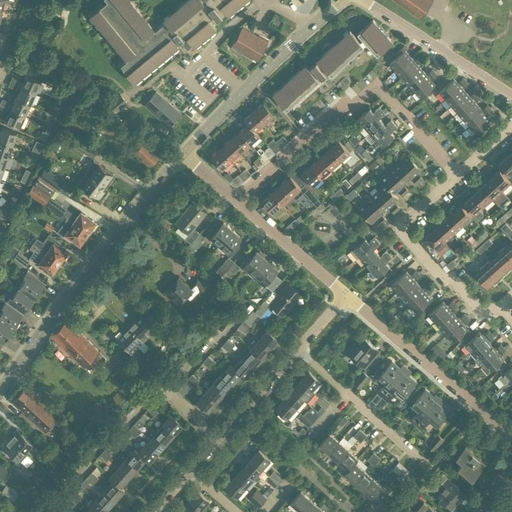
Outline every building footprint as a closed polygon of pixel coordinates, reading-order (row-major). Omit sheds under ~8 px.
[(186,0),(174,10),(173,10),(174,10),(163,19),(163,18),(163,19),(165,22),(154,31),(154,30),(154,29),(145,18),(137,8),(130,0),(106,0),(107,1),(90,16),(98,26),(99,27),(116,48),(117,48),(126,60),(121,65),(123,68),(135,82),(178,47),(178,46),(177,44),(179,42),(180,42),(183,39),(184,39),(184,38),(186,36),(193,45),(194,46),(195,46),(205,37),(205,38),(206,37),(205,37),(216,28),(216,29),(216,28),(209,19),(214,15),(217,19),(223,14),(222,14),(226,11),(228,13),(229,13),(239,4),(239,5),(239,4),(243,0),(186,0)] [(393,0),(420,19),(433,0),(432,0),(393,0)] [(444,10),(454,16),(460,7),(450,1),(444,10)] [(367,44),(383,30),(373,20),(373,19),(357,33),(367,44)] [(258,37),(242,28),(232,46),(244,53),(257,61),(269,41),(259,36),(258,37)] [(353,56),(364,46),(350,30),(349,30),(349,31),(339,40),(353,56)] [(392,41),(383,30),(367,44),(377,55),(393,41),(392,41)] [(183,39),(180,42),(187,50),(193,45),(186,36),(184,38),(184,39),(183,39)] [(342,65),(353,56),(339,40),(328,49),(342,65)] [(396,70),(411,57),(404,50),(406,48),(404,45),(400,49),(402,52),(390,63),(396,70)] [(342,65),(328,49),(317,59),(317,60),(328,72),(331,75),(342,65)] [(402,77),(416,64),(411,57),(396,70),(402,77)] [(319,80),(328,72),(317,60),(308,68),(319,80)] [(308,90),(319,80),(308,68),(305,64),(305,65),(294,74),(308,90)] [(408,84),(422,70),(416,64),(402,77),(408,84)] [(414,90),(428,77),(422,70),(408,84),(414,90)] [(41,81),(27,74),(23,81),(20,80),(18,84),(36,93),(41,81)] [(297,100),(308,90),(294,74),(283,84),(297,100)] [(420,97),(435,84),(428,77),(414,90),(420,97)] [(445,99),(460,86),(453,79),(439,92),(445,99)] [(31,104),(36,93),(18,84),(16,88),(19,90),(16,97),(31,104)] [(297,100),(283,84),(273,93),(272,94),(286,109),(297,100)] [(451,105),(466,92),(460,86),(445,99),(451,105)] [(169,126),(181,113),(156,91),(145,104),(169,126)] [(457,112),(471,99),(466,92),(451,105),(457,112)] [(115,111),(126,102),(120,94),(109,103),(115,111)] [(31,104),(16,97),(13,103),(10,102),(8,107),(25,115),(31,104)] [(463,119),(477,105),(471,99),(457,112),(463,119)] [(264,122),(274,114),(263,102),(254,110),(264,122)] [(58,115),(63,106),(59,104),(56,109),(54,108),(52,112),(58,115)] [(469,125),(483,112),(477,105),(463,119),(469,125)] [(364,126),(382,109),(379,106),(373,111),(370,107),(357,119),(364,126)] [(20,126),(25,115),(8,107),(6,111),(9,113),(5,120),(12,123),(20,126)] [(370,133),(382,121),(379,118),(385,113),(382,109),(364,126),(370,133)] [(255,130),(264,122),(254,110),(244,119),(248,123),(255,130)] [(56,121),(58,117),(46,111),(45,115),(52,118),(51,119),(56,121)] [(84,117),(74,112),(67,123),(84,132),(92,117),(86,113),(84,117)] [(475,132),(490,119),(483,112),(469,125),(475,132)] [(376,139),(394,123),(391,119),(385,125),(382,121),(370,133),(376,139)] [(109,120),(104,131),(118,137),(122,127),(109,120)] [(250,143),(259,135),(255,130),(248,123),(239,131),(250,143)] [(382,146),(395,135),(391,132),(397,126),(394,123),(376,139),(382,146)] [(45,132),(43,131),(39,139),(46,142),(49,134),(52,128),(48,126),(45,132)] [(0,139),(13,144),(17,132),(2,127),(0,131),(0,139)] [(139,140),(141,135),(131,131),(129,136),(139,140)] [(241,151),(250,143),(239,131),(230,139),(241,151)] [(355,134),(349,139),(354,145),(360,140),(355,134)] [(284,145),(288,141),(283,135),(279,139),(284,145)] [(0,153),(9,156),(13,144),(0,139),(0,153)] [(231,159),(241,151),(230,139),(221,147),(231,159)] [(273,139),(267,144),(270,147),(275,153),(284,145),(279,139),(276,142),(273,139)] [(152,164),(156,159),(155,158),(159,153),(144,140),(135,151),(150,164),(151,162),(152,164)] [(340,160),(350,152),(339,140),(330,148),(340,160)] [(94,159),(98,152),(79,141),(75,149),(94,159)] [(344,145),(350,152),(353,149),(347,142),(344,145)] [(219,172),(223,169),(222,168),(231,159),(221,147),(211,156),(215,160),(211,164),(219,172)] [(257,151),(261,155),(266,161),(275,153),(270,147),(269,148),(269,147),(264,151),(265,152),(264,152),(263,150),(260,149),(257,151)] [(331,168),(340,160),(330,148),(321,156),(331,168)] [(391,151),(389,148),(383,154),(386,157),(387,156),(386,155),(387,154),(391,159),(396,155),(392,150),(391,151)] [(0,166),(4,168),(9,156),(0,153),(0,166)] [(414,175),(421,169),(408,154),(401,160),(414,175)] [(255,163),(253,165),(256,169),(266,161),(261,155),(253,162),(255,163)] [(322,177),(331,168),(321,156),(311,165),(322,177)] [(509,176),(511,173),(511,162),(507,156),(498,164),(509,176)] [(94,160),(86,171),(91,174),(104,184),(106,181),(109,183),(114,176),(112,174),(112,173),(97,162),(94,160)] [(407,181),(414,175),(401,160),(394,166),(407,181)] [(311,192),(315,188),(313,185),(322,177),(311,165),(302,173),(309,181),(305,185),(311,192)] [(401,187),(407,181),(394,166),(388,172),(401,187)] [(247,177),(251,174),(246,168),(242,171),(247,177)] [(86,171),(76,185),(83,190),(85,186),(99,197),(104,190),(101,188),(104,184),(91,174),(86,171)] [(229,173),(225,173),(222,175),(234,185),(235,186),(236,186),(237,186),(238,185),(241,182),(242,182),(247,177),(242,171),(234,179),(229,173)] [(501,191),(510,183),(499,171),(490,179),(501,191)] [(401,187),(388,172),(381,178),(394,193),(397,190),(398,191),(400,192),(403,189),(401,187)] [(291,176),(291,175),(281,184),(292,195),(304,184),(294,173),(291,176)] [(78,216),(50,196),(55,188),(39,176),(28,192),(38,197),(48,206),(50,207),(50,208),(52,210),(51,211),(60,218),(62,213),(67,217),(74,222),(88,232),(91,229),(92,230),(97,223),(95,222),(96,222),(81,211),(78,216)] [(348,188),(351,185),(345,178),(342,181),(348,188)] [(392,204),(399,198),(394,193),(381,178),(385,184),(379,189),(392,204)] [(492,199),(501,191),(490,179),(481,187),(492,199)] [(72,189),(62,183),(59,181),(55,187),(58,189),(59,189),(68,194),(72,189)] [(282,204),(286,208),(286,207),(283,204),(292,195),(281,184),(272,192),(282,204)] [(483,207),(492,199),(481,187),(472,195),(483,207)] [(353,189),(347,194),(350,198),(356,193),(353,189)] [(385,210),(392,204),(379,189),(372,195),(385,210)] [(282,204),(272,192),(263,200),(277,216),(286,208),(282,204)] [(379,216),(385,210),(372,195),(366,201),(379,216)] [(481,212),(480,210),(483,207),(472,195),(463,203),(478,219),(483,215),(483,213),(482,212),(481,212)] [(188,248),(200,233),(199,233),(200,232),(194,228),(207,213),(193,201),(176,222),(189,233),(185,238),(191,243),(187,247),(188,248)] [(372,222),(379,216),(366,201),(359,208),(372,222)] [(463,225),(472,217),(461,205),(452,213),(463,225)] [(0,216),(6,219),(10,212),(0,206),(0,216)] [(454,233),(463,225),(452,213),(443,221),(454,233)] [(499,225),(504,221),(501,217),(496,221),(499,225)] [(289,232),(299,222),(296,219),(285,228),(289,232)] [(445,241),(454,233),(443,221),(434,229),(445,241)] [(54,233),(57,229),(47,222),(43,226),(54,233)] [(84,242),(86,239),(85,237),(88,232),(74,222),(66,233),(80,243),(81,242),(84,242)] [(233,230),(224,222),(218,228),(214,225),(206,234),(210,238),(211,237),(220,244),(233,230)] [(511,239),(511,237),(511,230),(505,223),(501,227),(511,239)] [(445,241),(434,229),(425,237),(441,255),(451,247),(445,241)] [(232,256),(241,246),(237,242),(242,237),(233,230),(220,244),(229,252),(228,253),(232,256)] [(193,252),(205,237),(200,233),(188,248),(193,252)] [(62,247),(55,242),(57,239),(49,234),(43,242),(40,240),(37,245),(60,261),(63,257),(65,258),(68,254),(67,252),(67,251),(61,247),(62,247)] [(365,238),(362,235),(351,245),(354,248),(365,238)] [(359,256),(378,239),(375,236),(369,241),(365,238),(350,251),(356,258),(359,256)] [(486,247),(492,242),(488,238),(483,243),(486,247)] [(365,263),(378,251),(375,248),(381,243),(378,239),(359,256),(365,263)] [(474,248),(479,243),(476,239),(470,244),(474,248)] [(36,245),(33,243),(29,248),(34,252),(30,258),(38,264),(39,263),(47,268),(53,272),(53,271),(55,272),(58,267),(57,266),(60,261),(37,245),(36,245)] [(480,253),(486,247),(483,243),(477,249),(480,253)] [(511,263),(511,251),(507,246),(501,252),(511,263)] [(371,269),(390,253),(387,249),(381,255),(378,251),(365,263),(371,269)] [(244,265),(255,275),(268,259),(264,256),(265,255),(261,250),(259,252),(257,250),(244,265)] [(26,266),(30,261),(18,252),(14,257),(26,266)] [(511,263),(501,252),(495,257),(506,270),(511,265),(511,263)] [(377,276),(380,274),(390,265),(387,262),(393,256),(390,253),(371,269),(377,276)] [(222,276),(225,273),(234,262),(228,257),(216,271),(220,274),(222,276)] [(502,277),(503,277),(501,274),(506,270),(495,257),(489,263),(502,277)] [(272,263),(268,259),(255,275),(272,290),(279,282),(272,276),(279,268),(277,267),(278,265),(273,261),(272,263)] [(231,278),(240,267),(234,262),(225,273),(222,276),(226,280),(229,276),(231,278)] [(496,283),(502,277),(489,263),(483,268),(496,283)] [(496,283),(483,268),(477,274),(488,286),(493,281),(495,284),(496,283)] [(35,299),(42,289),(34,284),(38,278),(28,271),(24,277),(26,278),(19,288),(35,299)] [(398,291),(413,278),(406,271),(392,284),(398,291)] [(189,287),(179,277),(168,287),(174,294),(172,296),(179,303),(186,296),(190,300),(200,291),(201,292),(206,288),(197,278),(189,287)] [(404,298),(419,285),(413,278),(398,291),(404,298)] [(284,315),(301,295),(289,284),(272,304),(284,315)] [(410,304),(425,291),(419,285),(404,298),(410,304)] [(35,299),(19,288),(12,297),(6,292),(2,298),(6,301),(17,309),(21,304),(28,309),(35,299)] [(416,311),(431,298),(425,291),(410,304),(416,311)] [(217,309),(225,301),(216,293),(209,300),(217,309)] [(0,320),(13,329),(21,319),(13,314),(17,309),(6,301),(2,307),(4,309),(0,314),(0,320)] [(265,319),(272,312),(268,308),(270,305),(265,301),(256,311),(259,314),(261,316),(265,319)] [(434,321),(449,308),(443,301),(428,314),(434,321)] [(440,328),(455,314),(449,308),(434,321),(440,328)] [(247,322),(250,324),(259,314),(256,311),(253,309),(249,315),(244,320),(247,322)] [(156,330),(141,314),(136,320),(134,319),(128,325),(143,339),(148,333),(150,336),(156,330)] [(446,334),(461,321),(455,314),(440,328),(446,334)] [(411,321),(405,315),(400,319),(406,325),(411,321)] [(0,334),(6,339),(13,329),(0,320),(0,334)] [(83,367),(99,351),(67,320),(52,336),(83,367)] [(249,329),(251,326),(250,324),(247,322),(244,320),(242,323),(249,329)] [(461,321),(446,334),(453,341),(460,335),(464,339),(471,332),(467,328),(461,321)] [(245,333),(249,329),(242,323),(238,327),(245,333)] [(133,353),(139,347),(137,344),(143,339),(128,325),(122,331),(124,332),(118,338),(133,353)] [(172,345),(173,345),(181,337),(171,327),(162,335),(172,345)] [(271,349),(279,339),(268,329),(259,339),(271,349)] [(469,352),(491,333),(489,330),(485,334),(484,333),(482,334),(479,331),(474,336),(471,332),(464,339),(467,342),(463,345),(469,352)] [(475,359),(492,345),(489,342),(490,341),(490,339),(494,336),(491,333),(469,352),(475,359)] [(381,350),(366,337),(358,346),(354,342),(347,351),(365,368),(381,350)] [(232,348),(235,345),(228,339),(225,342),(232,348)] [(262,358),(271,349),(259,339),(251,348),(262,358)] [(229,352),(232,348),(225,342),(222,345),(229,352)] [(480,367),(503,346),(501,344),(497,347),(496,347),(494,348),(492,345),(475,359),(474,360),(480,367)] [(499,367),(506,361),(501,355),(502,354),(502,353),(506,349),(503,346),(480,367),(486,374),(496,365),(499,367)] [(329,358),(335,351),(330,347),(324,353),(329,358)] [(255,367),(262,358),(251,348),(243,357),(255,367)] [(442,348),(437,352),(442,358),(443,357),(447,354),(442,348)] [(213,365),(216,362),(209,356),(206,359),(213,365)] [(246,377),(255,367),(243,357),(234,366),(242,373),(246,377)] [(141,377),(149,369),(139,358),(130,367),(141,377)] [(161,369),(166,363),(162,359),(157,365),(161,369)] [(209,369),(213,365),(206,359),(202,362),(209,369)] [(378,392),(383,396),(404,371),(392,361),(382,373),(381,371),(377,376),(378,377),(375,381),(382,387),(378,392)] [(234,383),(242,373),(234,366),(230,363),(222,372),(226,376),(234,383)] [(509,380),(511,376),(511,364),(502,373),(503,373),(498,377),(504,384),(509,380)] [(122,385),(131,376),(121,366),(112,375),(122,385)] [(312,389),(320,380),(309,370),(301,379),(312,389)] [(404,396),(417,381),(404,371),(383,396),(388,400),(394,393),(396,395),(398,396),(402,397),(404,397),(404,396)] [(225,392),(234,383),(226,376),(222,372),(213,382),(225,392)] [(359,388),(369,377),(363,372),(353,383),(359,388)] [(197,383),(199,381),(192,374),(189,377),(197,383)] [(193,387),(197,383),(189,377),(186,381),(193,387)] [(116,407),(139,385),(132,378),(110,400),(116,407)] [(307,402),(315,393),(312,390),(312,389),(301,379),(293,388),(304,398),(303,399),(307,402)] [(217,402),(225,392),(213,382),(205,391),(217,402)] [(406,393),(408,394),(415,386),(414,385),(406,393)] [(65,421),(27,386),(11,402),(22,412),(44,433),(55,421),(60,426),(65,421)] [(293,388),(291,390),(289,388),(285,393),(287,395),(284,398),(296,408),(303,399),(304,398),(293,388)] [(416,425),(438,399),(426,389),(422,393),(416,401),(412,404),(419,410),(410,420),(416,425)] [(329,405),(333,401),(320,390),(317,394),(329,405)] [(208,411),(217,402),(205,391),(197,401),(208,411)] [(420,391),(413,399),(416,401),(422,393),(420,391)] [(325,409),(329,405),(317,394),(319,397),(316,401),(321,406),(325,409)] [(287,417),(296,408),(284,398),(276,407),(287,417)] [(437,425),(450,410),(438,399),(416,425),(421,429),(430,419),(437,425)] [(98,418),(104,411),(96,403),(90,410),(98,418)] [(154,416),(157,412),(151,406),(147,410),(154,416)] [(303,415),(313,423),(321,414),(318,411),(312,406),(308,411),(307,411),(303,415)] [(151,419),(154,416),(147,410),(144,413),(151,419)] [(303,415),(301,413),(301,414),(300,413),(297,417),(309,428),(313,423),(303,415)] [(175,434),(183,424),(172,414),(163,424),(175,434)] [(342,426),(348,419),(344,416),(338,423),(342,426)] [(138,434),(141,431),(138,429),(143,423),(139,419),(131,428),(138,434)] [(166,443),(175,434),(163,424),(155,433),(166,443)] [(38,438),(40,436),(30,426),(28,429),(38,438)] [(135,438),(138,434),(131,428),(128,431),(135,438)] [(299,432),(294,428),(292,431),(300,437),(306,431),(303,428),(299,432)] [(33,450),(36,447),(32,443),(31,443),(16,429),(12,434),(13,435),(10,438),(25,452),(29,447),(33,450)] [(357,440),(363,433),(360,429),(353,436),(357,440)] [(151,430),(143,439),(147,442),(158,452),(166,443),(155,433),(151,430)] [(329,452),(339,441),(330,432),(319,444),(329,452)] [(360,443),(366,435),(363,433),(357,440),(360,443)] [(433,451),(444,438),(438,433),(427,446),(433,451)] [(123,444),(126,440),(118,434),(115,437),(123,444)] [(25,452),(10,438),(6,442),(5,441),(1,445),(16,460),(16,461),(20,464),(23,460),(20,457),(25,452)] [(338,461),(349,449),(339,441),(329,452),(338,461)] [(47,456),(52,451),(43,442),(37,448),(47,456)] [(147,442),(138,452),(146,459),(150,462),(158,452),(147,442)] [(52,450),(59,457),(64,452),(56,445),(52,450)] [(472,479),(486,465),(465,447),(456,457),(462,462),(458,466),(472,479)] [(109,459),(112,455),(105,449),(102,453),(109,459)] [(137,468),(146,459),(138,452),(134,449),(126,458),(137,468)] [(261,469),(270,459),(258,449),(250,458),(261,469)] [(355,461),(358,457),(349,449),(338,461),(348,469),(355,461)] [(442,466),(452,454),(447,449),(436,461),(442,466)] [(370,462),(377,455),(374,452),(367,460),(370,462)] [(109,465),(111,463),(108,460),(109,459),(102,453),(99,456),(109,465)] [(374,466),(380,459),(377,455),(370,462),(374,466)] [(129,477),(137,468),(126,458),(118,467),(129,477)] [(241,468),(253,478),(261,469),(250,458),(247,462),(245,460),(239,466),(241,468)] [(354,481),(364,470),(355,461),(348,469),(345,473),(354,481)] [(0,482),(3,484),(8,478),(4,475),(9,469),(0,463),(0,482)] [(27,478),(32,472),(23,464),(17,470),(27,478)] [(120,487),(129,477),(118,467),(109,477),(120,487)] [(245,487),(253,478),(241,468),(233,477),(245,487)] [(389,479),(395,472),(392,469),(386,476),(389,479)] [(363,489),(373,478),(364,470),(354,481),(363,489)] [(405,481),(407,482),(413,475),(407,470),(401,477),(405,481)] [(278,484),(282,479),(273,471),(269,475),(278,484)] [(92,472),(88,476),(95,482),(98,478),(92,472)] [(392,482),(399,475),(395,472),(389,479),(392,482)] [(453,511),(465,497),(457,489),(459,487),(442,473),(432,484),(444,495),(440,499),(453,511)] [(274,488),(278,484),(269,475),(265,480),(274,488)] [(92,485),(95,482),(88,476),(85,479),(92,485)] [(101,486),(104,490),(116,500),(124,490),(120,487),(109,477),(101,486)] [(236,497),(245,487),(233,477),(225,487),(236,497)] [(372,498),(382,486),(373,478),(363,489),(372,498)] [(53,479),(43,491),(47,494),(57,483),(53,479)] [(14,500),(19,492),(7,484),(1,491),(14,500)] [(382,506),(392,495),(382,486),(372,498),(382,506)] [(262,502),(266,498),(256,489),(253,494),(262,502)] [(79,500),(82,496),(75,490),(72,494),(79,500)] [(108,509),(116,500),(104,490),(96,499),(108,509)] [(201,510),(209,500),(197,490),(189,500),(201,510)] [(300,511),(310,499),(300,491),(290,502),(300,511)] [(71,509),(76,503),(79,500),(72,494),(65,502),(71,509)] [(258,507),(262,502),(253,494),(248,499),(258,507)] [(92,511),(104,511),(108,509),(96,499),(88,508),(92,511)] [(301,511),(315,511),(319,508),(310,499),(300,511),(301,511)] [(183,511),(198,511),(201,510),(189,500),(181,509),(183,511)] [(435,511),(424,502),(414,511),(435,511)]
